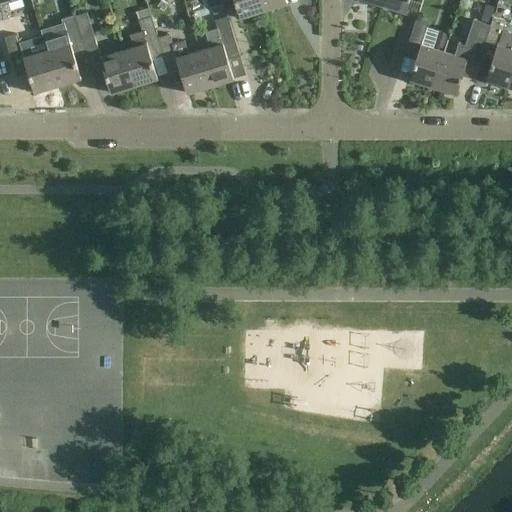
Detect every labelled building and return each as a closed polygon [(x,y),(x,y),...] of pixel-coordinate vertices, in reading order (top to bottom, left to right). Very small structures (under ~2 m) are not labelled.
[(222,0),(228,17),(229,17),(224,0),(235,0),(241,18),(265,11),(261,0),(222,0)] [(261,0),(265,11),(289,3),(287,0),(261,0)] [(385,0),(384,6),(407,13),(411,0),(385,0)] [(490,23),(495,6),(486,3),(480,20),(490,23)] [(124,50),(136,86),(159,79),(152,55),(162,51),(163,51),(159,38),(150,7),(137,11),(143,30),(130,34),(134,47),(124,50)] [(48,50),(59,86),(83,78),(76,55),(86,52),(86,51),(77,22),(78,21),(76,16),(63,20),(67,30),(54,34),(58,47),(48,50)] [(206,32),(211,48),(201,51),(212,86),(236,79),(228,55),(239,51),(240,57),(242,56),(229,17),(228,17),(216,21),(219,28),(206,32)] [(445,52),(422,44),(429,21),(416,17),(404,57),(405,57),(407,52),(418,56),(410,80),(434,87),(445,52)] [(484,53),(494,56),(487,80),(510,88),(511,82),(511,48),(510,48),(511,40),(501,37),(506,22),(493,17),(491,24),(492,25),(483,53),(484,53)] [(86,51),(86,52),(94,77),(95,77),(94,73),(104,70),(112,93),(136,86),(124,50),(102,57),(90,18),(78,21),(77,22),(86,51)] [(458,42),(455,55),(445,52),(434,87),(458,94),(465,70),(475,73),(474,78),(476,79),(484,53),(483,53),(492,25),(491,24),(474,19),(466,44),(458,42)] [(59,86),(48,50),(44,37),(21,44),(18,34),(6,38),(18,78),(19,77),(17,73),(28,69),(36,93),(59,86)] [(212,86),(201,51),(178,58),(171,34),(159,38),(163,51),(162,51),(170,78),(172,77),(170,73),(181,69),(188,94),(212,86)] [(271,83),(250,84),(250,72),(240,73),(242,116),(273,114),(271,83)]
